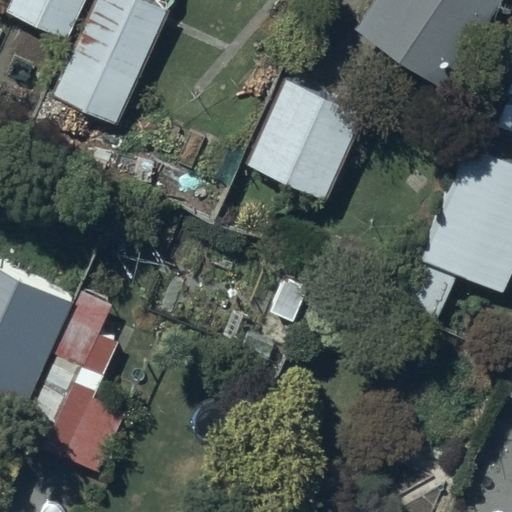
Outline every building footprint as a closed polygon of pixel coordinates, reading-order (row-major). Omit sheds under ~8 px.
[(82,0),(16,0),(72,25),(82,0)] [(116,105),(167,0),(90,0),(54,74),(116,105)] [(486,0),(362,0),(356,10),(441,67),(486,0)] [(367,100),(289,63),(248,150),(327,186),(367,100)] [(511,257),(511,146),(468,127),(418,238),(504,276),(511,257)] [(75,282),(0,248),(0,381),(25,393),(75,282)] [(102,319),(115,290),(85,277),(22,424),(101,457),(126,400),(94,386),(120,327),(102,319)] [(0,400),(0,426),(10,406),(0,400)]
